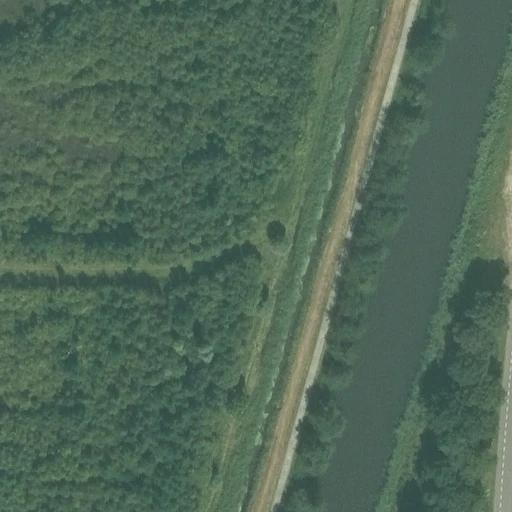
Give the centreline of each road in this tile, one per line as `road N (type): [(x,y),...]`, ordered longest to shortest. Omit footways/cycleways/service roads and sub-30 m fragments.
road 1 (track): [(210,511),(351,0)]
road 2 (track): [(297,205),(216,258),(172,270),(0,267)]
